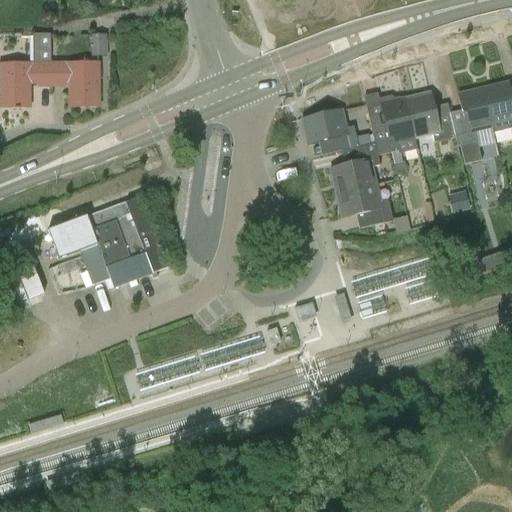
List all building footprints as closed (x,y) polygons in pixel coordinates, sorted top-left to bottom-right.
[(37,89),(51,89),(51,66),(50,36),(37,36),(32,36),(33,66),(0,66),(0,109),(29,109),(28,86),(37,86),(37,89)] [(91,36),(91,58),(107,58),(107,36),(91,36)] [(98,109),(98,65),(51,66),(51,89),(65,89),(64,86),(69,86),(69,109),(98,109)] [(511,104),(507,85),(482,91),(492,130),(494,135),(510,131),(511,135),(511,134),(511,104)] [(492,130),(482,91),(457,96),(461,112),(449,114),(455,139),(457,148),(460,147),(464,166),(481,162),(475,134),(492,130)] [(430,95),(404,102),(413,140),(414,140),(432,136),(434,143),(455,139),(449,114),(447,105),(433,109),(430,95)] [(380,107),(382,116),(369,119),(374,145),(374,146),(377,157),(398,152),(399,155),(416,151),(414,140),(413,140),(404,102),(380,107)] [(354,127),(345,129),(341,112),(301,121),(307,147),(346,138),(349,152),(374,146),(374,145),(370,146),(368,136),(356,138),(354,127)] [(342,153),(345,167),(330,171),(336,197),(375,186),(371,169),(379,167),(377,157),(374,146),(349,152),(342,153)] [(379,205),(375,186),(336,197),(341,221),(381,212),(384,226),(392,224),(387,203),(379,205)] [(80,276),(85,291),(109,282),(113,292),(152,277),(152,276),(169,269),(154,230),(152,231),(140,200),(125,206),(125,205),(86,219),(91,234),(74,240),(75,245),(68,247),(60,227),(49,231),(61,263),(72,259),(71,257),(80,254),(87,274),(80,276)] [(23,243),(6,250),(26,296),(42,289),(23,243)] [(357,270),(358,316),(385,315),(384,288),(410,287),(410,292),(443,291),(443,268),(357,270)] [(343,299),(335,302),(342,326),(351,324),(343,299)] [(308,307),(294,311),(298,325),(312,321),(308,307)] [(61,417),(26,428),(29,437),(64,427),(61,417)] [(78,476),(43,486),(46,496),(81,485),(78,476)]
